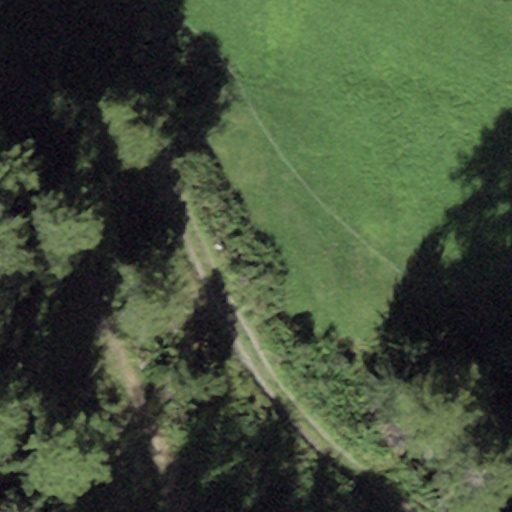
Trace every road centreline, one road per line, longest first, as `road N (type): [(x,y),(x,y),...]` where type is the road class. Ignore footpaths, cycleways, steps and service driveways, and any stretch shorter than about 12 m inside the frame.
road 1 (track): [(0,52),(146,195),(331,511)]
road 2 (track): [(424,511),(296,250),(243,219),(146,195)]
